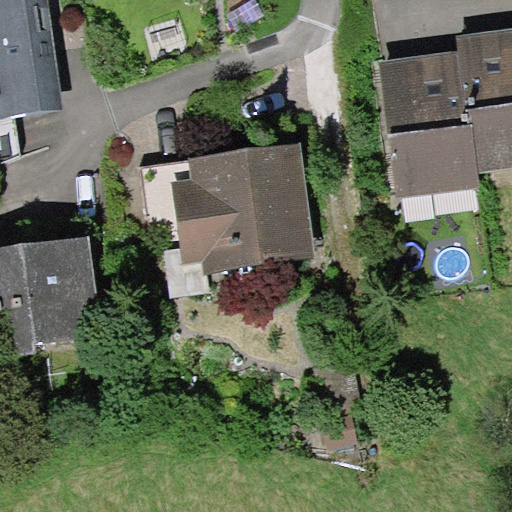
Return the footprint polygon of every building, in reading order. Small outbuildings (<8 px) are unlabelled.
[(0,0),(0,121),(46,116),(31,0),(0,0)] [(511,28),(458,36),(461,52),(476,173),(511,167),(511,28)] [(461,52),(378,62),(395,198),(477,188),(476,173),(461,52)] [(201,273),(305,260),(291,146),(186,159),(189,182),(166,184),(177,263),(199,260),(201,273)] [(82,238),(0,250),(0,349),(96,335),(82,238)]
